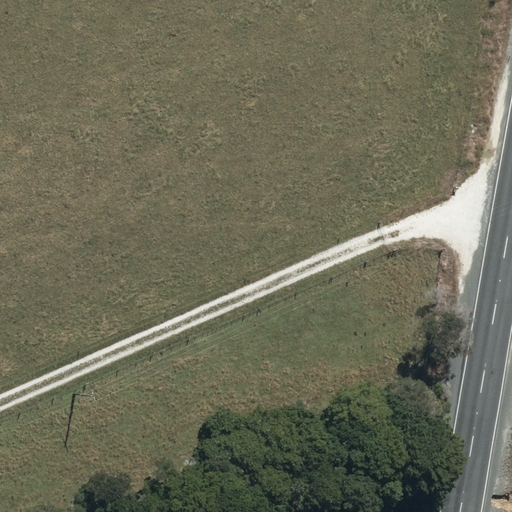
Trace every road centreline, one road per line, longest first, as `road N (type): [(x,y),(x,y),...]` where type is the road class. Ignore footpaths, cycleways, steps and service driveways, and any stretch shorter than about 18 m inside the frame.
road 1 (unclassified): [(0,405),(445,221),(509,228)]
road 2 (secondary): [(459,511),(509,228)]
